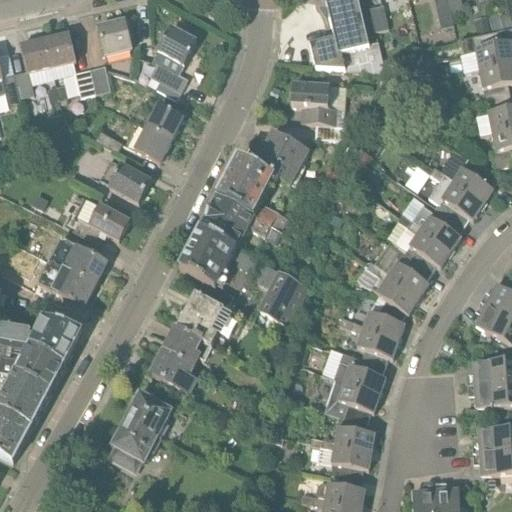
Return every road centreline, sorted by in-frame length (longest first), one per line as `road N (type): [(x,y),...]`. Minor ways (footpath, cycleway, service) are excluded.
road 1 (residential): [(260,0),(247,82),(17,511)]
road 2 (residential): [(387,511),(430,342),(449,302),(511,234)]
